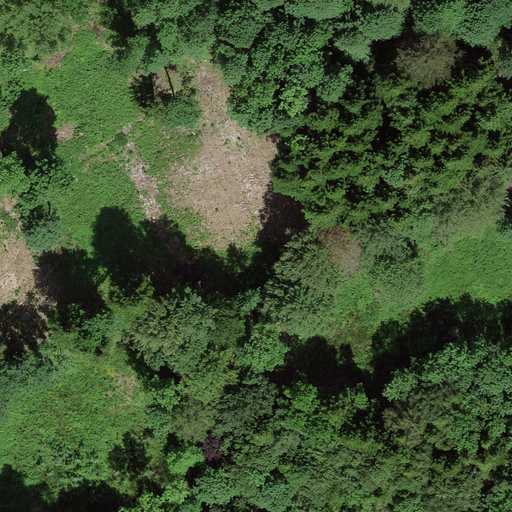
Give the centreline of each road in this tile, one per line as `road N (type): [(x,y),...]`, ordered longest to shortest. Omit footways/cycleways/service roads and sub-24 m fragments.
road 1 (track): [(137,0),(0,61),(0,483),(282,511)]
road 2 (track): [(287,511),(254,481),(221,431),(219,345),(252,299),(511,199)]
road 3 (track): [(0,400),(252,299)]
